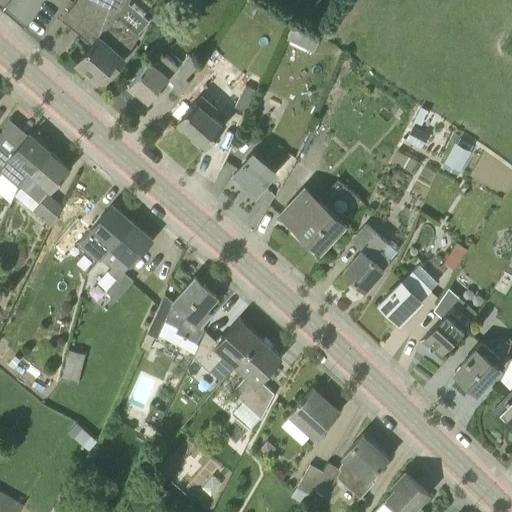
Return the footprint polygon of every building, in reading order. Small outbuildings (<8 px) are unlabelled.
[(115,15),(116,15),(128,1),(128,0),(78,0),(77,3),(76,2),(62,18),(81,35),(87,28),(97,37),(115,15)] [(169,31),(179,14),(160,3),(151,21),(169,31)] [(139,35),(116,15),(115,15),(97,37),(76,63),(97,81),(109,67),(113,71),(124,58),(139,35)] [(178,66),(163,53),(153,64),(149,60),(128,85),(148,102),(166,81),(172,86),(170,89),(179,97),(188,82),(185,80),(198,64),(188,55),(178,66)] [(246,113),(257,91),(245,84),(233,106),(246,113)] [(205,145),(222,125),(195,101),(177,122),(194,136),(192,139),(200,146),(202,143),(205,145)] [(430,111),(422,107),(414,121),(422,125),(430,111)] [(421,145),(428,132),(414,125),(407,137),(421,145)] [(0,168),(19,185),(49,151),(28,133),(11,153),(0,143),(0,168)] [(470,152),(468,151),(455,144),(443,166),(458,174),(470,152)] [(49,151),(19,185),(39,202),(32,210),(52,226),(61,206),(47,194),(69,168),(49,151)] [(255,194),(275,171),(253,152),(233,174),(255,194)] [(364,202),(337,179),(319,200),(305,187),(280,215),(319,250),(344,223),(364,202)] [(110,246),(132,222),(112,204),(90,229),(110,246)] [(132,222),(110,246),(101,257),(113,267),(109,271),(117,279),(106,291),(116,300),(132,281),(123,273),(130,264),(152,239),(132,222)] [(364,290),(383,268),(382,267),(388,259),(379,251),(387,242),(366,225),(352,242),(361,250),(343,272),(364,290)] [(61,249),(71,255),(84,233),(73,227),(61,249)] [(468,248),(457,242),(444,262),(454,269),(468,248)] [(431,288),(412,270),(402,281),(401,280),(379,304),(399,323),(421,300),(421,299),(431,288)] [(211,313),(206,308),(217,296),(195,277),(166,309),(159,306),(146,333),(154,337),(157,338),(162,329),(166,320),(178,326),(176,330),(197,341),(204,327),(201,324),(211,313)] [(442,352),(464,328),(477,313),(459,297),(446,312),(424,336),(428,340),(429,350),(434,350),(436,347),(442,352)] [(235,365),(261,337),(239,318),(218,342),(205,331),(193,356),(210,371),(224,355),(235,365)] [(141,346),(148,350),(154,337),(146,333),(141,346)] [(261,337),(235,365),(246,375),(232,391),(261,418),(274,393),(260,380),(282,356),(261,337)] [(477,392),(498,368),(494,364),(500,358),(481,342),(475,347),(476,348),(454,372),(477,392)] [(77,385),(84,353),(69,349),(60,381),(77,385)] [(317,440),(325,431),(323,429),(339,412),(312,387),(288,413),(317,440)] [(511,389),(494,408),(511,425),(511,389)] [(157,429),(148,424),(143,433),(152,438),(157,429)] [(367,479),(387,458),(361,435),(341,457),(343,459),(339,468),(328,462),(317,484),(312,493),(324,499),(336,477),(360,497),(372,484),(367,479)] [(304,504),(310,494),(323,471),(309,463),(296,486),(291,496),(304,504)] [(425,511),(417,504),(428,493),(405,472),(393,484),(396,487),(374,511),(384,502),(394,511),(425,511)] [(0,511),(16,511),(22,502),(0,489),(0,511)]
